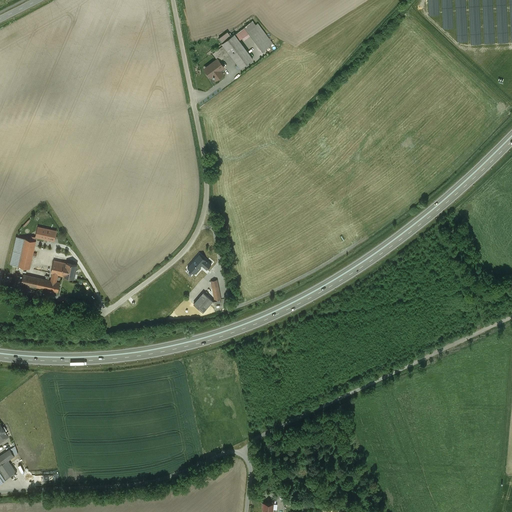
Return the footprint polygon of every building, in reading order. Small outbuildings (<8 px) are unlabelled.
[(244,27),(246,26),(251,34),(264,51),(271,46),(270,45),(255,25),(252,21),(244,27)] [(258,23),(255,25),(270,45),(273,43),(258,23)] [(244,27),(238,32),(243,37),(246,35),(248,37),(251,34),(246,26),(244,27)] [(227,32),(219,38),(222,43),(223,45),(226,49),(237,64),(241,68),(253,59),(239,40),(234,35),(234,34),(231,37),(227,32)] [(238,32),(234,35),(239,40),(243,37),(238,32)] [(226,49),(223,45),(213,53),(217,59),(218,60),(228,53),(225,49),(226,49)] [(217,59),(205,68),(209,73),(208,74),(211,77),(213,76),(216,80),(223,74),(220,70),(224,68),(222,65),(219,61),(218,60),(217,59)] [(52,227),(39,224),(36,237),(54,240),(56,231),(52,230),(52,227)] [(36,241),(22,238),(16,265),(29,268),(36,241)] [(206,260),(199,254),(188,268),(194,273),(195,273),(197,275),(204,267),(209,271),(213,266),(206,260)] [(51,281),(23,275),(21,283),(58,292),(60,283),(56,282),(58,275),(64,276),(67,263),(54,260),(51,273),(53,274),(51,281)] [(67,263),(64,276),(74,278),(77,265),(67,263)] [(217,280),(211,281),(212,287),(210,288),(212,298),(214,298),(215,301),(221,299),(217,280)] [(213,300),(204,293),(194,304),(203,312),(213,300)] [(0,423),(0,439),(3,437),(4,438),(8,436),(5,432),(5,431),(7,430),(4,426),(2,427),(0,423)] [(10,449),(0,455),(0,461),(2,464),(14,456),(10,449)] [(2,464),(0,461),(0,482),(10,476),(2,464)] [(273,503),(264,503),(263,503),(263,507),(264,507),(263,511),(272,511),(272,509),(273,509),(273,503)]
